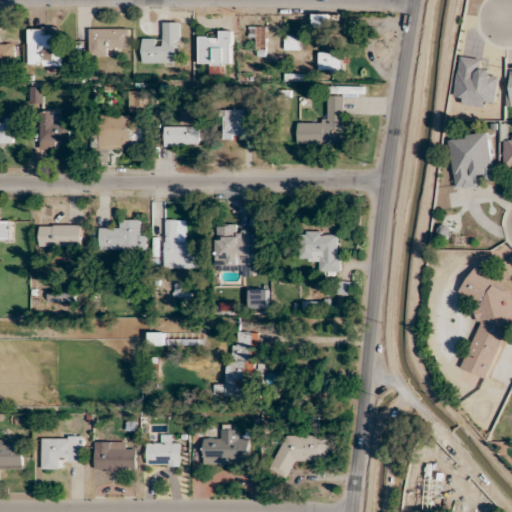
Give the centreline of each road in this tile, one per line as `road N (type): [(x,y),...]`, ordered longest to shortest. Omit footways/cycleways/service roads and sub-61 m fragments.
road 1 (tertiary): [(353,511),(386,184),(416,0)]
road 2 (residential): [(416,1),(0,0)]
road 3 (residential): [(386,184),(0,183)]
road 4 (residential): [(324,511),(0,509)]
